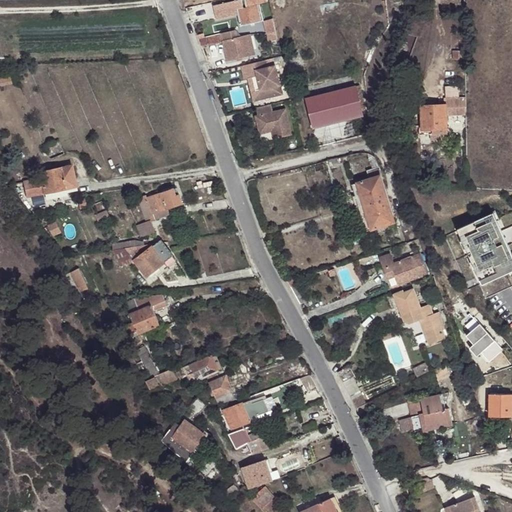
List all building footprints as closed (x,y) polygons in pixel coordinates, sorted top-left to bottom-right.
[(243,1),(212,8),(213,14),(217,13),(218,21),(234,17),(233,12),(237,11),(241,27),(264,21),(260,4),(268,1),(267,0),(245,0),(247,8),(244,9),(243,1)] [(210,13),(200,15),(202,21),(211,19),(210,13)] [(227,61),(250,55),(245,36),(238,38),(236,30),(220,34),(227,61)] [(220,44),(218,35),(199,40),(202,46),(208,44),(209,47),(220,44)] [(245,36),(250,55),(254,54),(249,35),(245,36)] [(262,60),(244,65),(248,78),(249,78),(258,75),(264,98),(283,93),(275,64),(264,67),(262,60)] [(0,83),(1,83),(14,80),(13,71),(1,74),(0,74),(0,83)] [(258,75),(249,78),(255,100),(264,98),(258,75)] [(356,85),(308,97),(316,125),(364,113),(356,85)] [(448,117),(466,116),(466,99),(448,100),(448,105),(448,117)] [(270,104),(255,108),(258,115),(255,116),(259,131),(274,126),(277,137),(292,133),(285,107),(272,111),(270,104)] [(423,106),(424,134),(431,134),(440,133),(449,133),(448,117),(448,105),(423,106)] [(274,126),(259,131),(260,134),(271,131),(274,138),(277,137),(274,126)] [(371,155),(367,153),(369,160),(373,169),(378,168),(375,160),(372,157),(371,155)] [(328,167),(337,165),(335,159),(327,161),(328,167)] [(64,179),(74,177),(72,166),(43,172),(44,181),(47,193),(66,189),(64,179)] [(378,168),(373,169),(366,172),(369,180),(380,177),(382,176),(380,172),(378,168)] [(76,186),(74,177),(64,179),(66,189),(76,186)] [(387,200),(380,177),(369,180),(357,184),(364,207),(387,200)] [(47,193),(44,181),(29,185),(32,194),(32,195),(40,194),(47,193)] [(351,186),(359,209),(364,207),(357,184),(351,186)] [(25,195),(32,194),(29,185),(23,186),(25,195)] [(139,197),(147,222),(147,223),(152,221),(156,220),(170,215),(167,207),(166,204),(173,201),(174,204),(178,203),(173,189),(161,193),(153,195),(147,197),(146,195),(139,197)] [(78,198),(81,208),(87,206),(84,196),(78,198)] [(395,223),(387,200),(364,207),(372,231),(395,223)] [(364,207),(359,209),(367,232),(372,231),(364,207)] [(458,230),(482,283),(511,269),(511,257),(492,214),(458,230)] [(147,222),(142,224),(137,225),(141,237),(155,232),(152,221),(147,223),(147,222)] [(61,232),(57,223),(50,226),(54,235),(61,232)] [(113,241),(113,251),(124,249),(135,247),(146,246),(145,240),(134,238),(113,241)] [(421,240),(412,242),(415,250),(423,248),(421,240)] [(124,249),(113,251),(118,263),(128,259),(131,258),(132,258),(133,258),(134,261),(153,247),(165,262),(173,256),(163,243),(146,246),(135,247),(124,249)] [(146,277),(165,262),(153,247),(134,261),(146,277)] [(421,251),(412,254),(420,277),(428,274),(421,251)] [(420,277),(412,254),(393,260),(391,254),(382,257),(391,287),(420,277)] [(165,262),(167,266),(168,267),(176,259),(173,256),(165,262)] [(86,283),(78,268),(71,271),(70,272),(77,287),(86,283)] [(291,279),(286,280),(299,304),(303,302),(295,286),(294,286),(291,279)] [(438,313),(433,315),(429,305),(420,308),(414,290),(405,293),(404,291),(394,294),(404,322),(409,324),(423,319),(424,322),(421,323),(428,345),(444,340),(439,326),(442,325),(438,313)] [(125,303),(129,313),(152,305),(154,310),(167,305),(164,296),(135,299),(134,301),(125,303)] [(152,305),(129,313),(133,322),(137,330),(138,334),(160,325),(154,310),(152,305)] [(137,330),(133,322),(125,325),(129,333),(137,330)] [(494,340),(479,322),(465,334),(474,343),(481,351),(494,340)] [(395,331),(381,336),(383,341),(397,335),(395,331)] [(481,351),(474,343),(469,348),(476,355),(481,351)] [(143,347),(136,351),(144,365),(151,362),(143,347)] [(215,355),(210,358),(217,371),(222,368),(215,355)] [(184,368),(188,376),(192,374),(196,381),(217,372),(217,371),(210,358),(184,368)] [(144,365),(146,369),(149,373),(155,370),(151,362),(144,365)] [(414,369),(418,377),(431,371),(427,363),(414,369)] [(350,367),(338,372),(342,382),(353,378),(355,377),(350,367)] [(176,368),(171,370),(177,380),(182,377),(176,368)] [(177,380),(171,370),(158,377),(162,385),(164,387),(177,380)] [(308,388),(315,384),(310,375),(303,378),(308,388)] [(216,398),(218,398),(232,391),(226,377),(210,384),(211,386),(216,398)] [(150,390),(157,386),(154,378),(147,383),(150,390)] [(353,378),(342,382),(343,385),(352,402),(362,396),(353,378)] [(232,391),(218,398),(221,406),(236,398),(232,391)] [(427,426),(452,420),(449,409),(451,408),(448,393),(421,399),(420,395),(406,398),(410,414),(412,425),(413,429),(422,427),(427,426)] [(511,415),(511,394),(490,394),(490,407),(490,412),(490,416),(511,416),(511,415)] [(362,396),(352,402),(355,408),(366,403),(362,396)] [(198,397),(196,400),(204,408),(207,405),(198,397)] [(204,408),(196,400),(189,408),(191,411),(197,416),(204,408)] [(371,413),(368,402),(366,403),(355,408),(359,416),(371,413)] [(226,410),(228,414),(232,429),(251,422),(245,408),(244,404),(227,410),(226,410)] [(245,408),(251,422),(259,420),(253,405),(245,408)] [(180,426),(173,436),(166,445),(181,456),(186,460),(205,435),(185,419),(180,426)] [(453,424),(452,420),(427,426),(422,427),(423,431),(453,424)] [(168,433),(173,436),(180,426),(176,422),(168,433)] [(249,456),(272,447),(266,436),(262,437),(261,429),(260,424),(229,435),(236,450),(249,456)] [(266,462),(243,470),(250,491),(274,482),(266,462)] [(207,481),(194,468),(190,472),(203,485),(207,481)] [(429,479),(417,482),(422,494),(435,489),(431,481),(429,479)] [(237,490),(234,485),(222,494),(226,498),(237,490)] [(263,511),(283,511),(273,501),(274,500),(265,490),(253,500),(263,511)] [(323,511),(338,511),(332,498),(320,504),(323,511)] [(451,507),(452,511),(480,511),(475,498),(451,507)]
